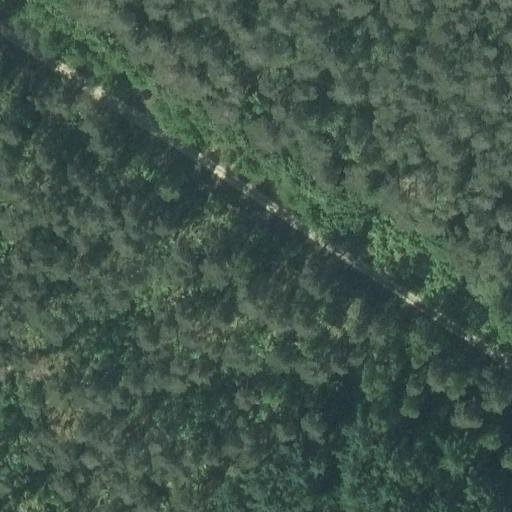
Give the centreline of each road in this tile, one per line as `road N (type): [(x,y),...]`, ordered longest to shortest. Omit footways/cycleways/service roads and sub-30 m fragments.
road 1 (track): [(17,0),(346,215)]
road 2 (track): [(450,0),(346,215)]
road 3 (track): [(346,215),(511,319)]
